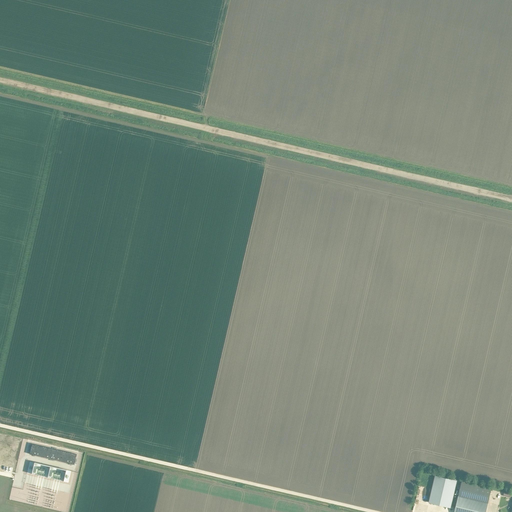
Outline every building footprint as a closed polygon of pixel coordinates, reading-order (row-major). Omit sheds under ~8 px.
[(76,454),(57,450),(51,448),(32,444),(31,448),(30,452),(29,454),(32,455),(36,455),(48,458),(55,460),(69,463),(73,464),(74,464),(74,462),(75,458),(76,454)] [(63,482),(66,470),(34,462),(31,474),(63,482)] [(457,481),(436,475),(429,502),(451,507),(457,481)] [(491,488),(462,481),(458,495),(488,502),(491,488)] [(485,511),(488,502),(458,495),(454,511),(485,511)]
